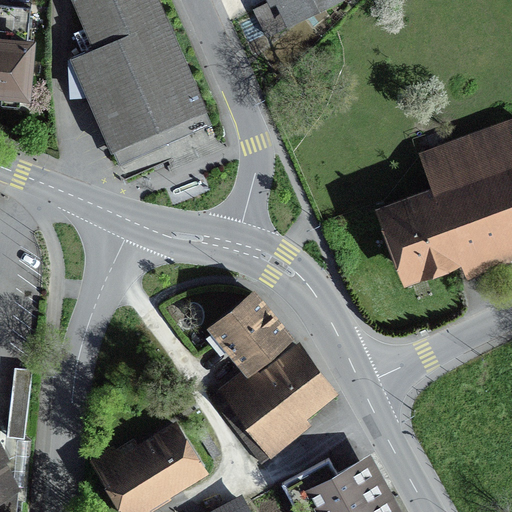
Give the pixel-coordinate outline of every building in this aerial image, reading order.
[(71,55),(112,150),(171,124),(206,109),(158,0),(74,0),(94,46),(71,55)] [(270,0),(284,27),(338,0),(270,0)] [(0,90),(26,93),(30,42),(28,42),(31,7),(0,4),(0,90)] [(429,188),(378,207),(405,281),(461,261),(464,271),(511,253),(511,125),(418,160),(429,188)] [(212,328),(246,371),(251,377),(293,343),(254,295),(212,328)] [(251,377),(246,371),(221,390),(271,452),(308,422),(302,415),(332,391),(293,343),(251,377)] [(24,440),(31,373),(15,371),(9,438),(24,440)] [(95,460),(124,511),(136,511),(204,474),(176,425),(136,447),(132,440),(95,460)] [(330,457),(281,484),(295,511),(394,511),(402,508),(372,454),(338,472),(330,457)] [(2,464),(0,464),(0,502),(18,493),(2,464)] [(250,511),(242,496),(211,511),(250,511)]
